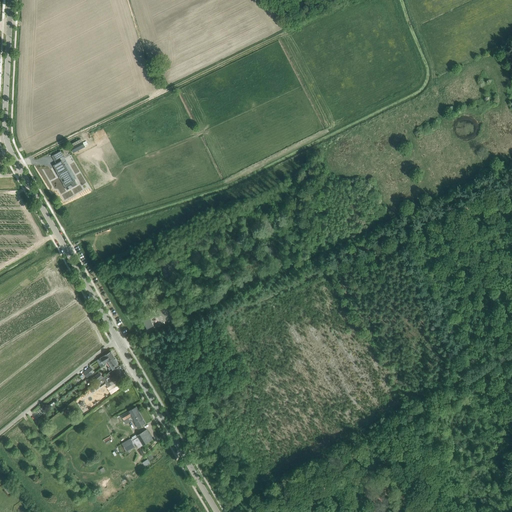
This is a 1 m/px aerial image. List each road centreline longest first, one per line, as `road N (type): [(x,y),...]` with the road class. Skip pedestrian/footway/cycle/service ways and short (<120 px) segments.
road 1 (tertiary): [(117,340),(8,144),(10,0)]
road 2 (tertiary): [(217,511),(117,340)]
road 3 (unclassified): [(0,433),(117,340)]
